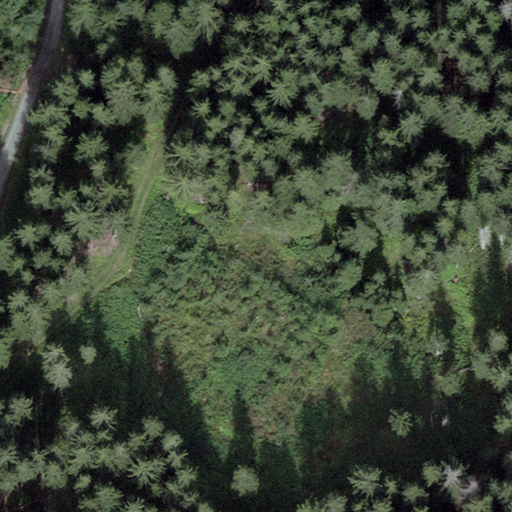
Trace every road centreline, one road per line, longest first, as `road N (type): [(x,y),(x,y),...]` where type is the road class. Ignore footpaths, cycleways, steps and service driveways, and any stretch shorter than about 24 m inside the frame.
road 1 (track): [(252,0),(202,61),(106,270),(0,387)]
road 2 (track): [(0,174),(45,53),(51,0)]
